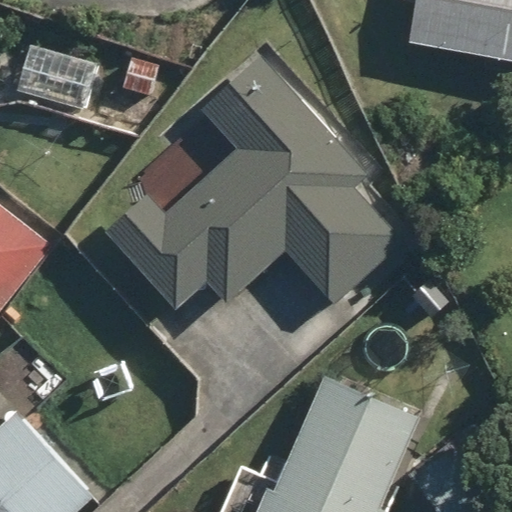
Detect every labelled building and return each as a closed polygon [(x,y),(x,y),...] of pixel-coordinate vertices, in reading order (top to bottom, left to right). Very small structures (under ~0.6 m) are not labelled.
[(511,0),(427,0),(422,39),(511,49),(511,0)] [(101,49),(31,35),(21,87),(91,101),(101,49)] [(425,213),(266,49),(211,102),(250,141),(177,212),(157,192),(121,227),(193,301),(218,276),(239,298),(294,246),(341,294),(425,213)] [(0,326),(67,248),(0,190),(0,326)] [(249,459),(226,511),(383,511),(429,406),(337,367),(296,463),(274,453),(268,467),(249,459)] [(0,511),(78,511),(104,489),(25,404),(0,427),(0,511)] [(476,511),(511,485),(511,468),(476,421),(415,466),(449,511),(476,511)]
